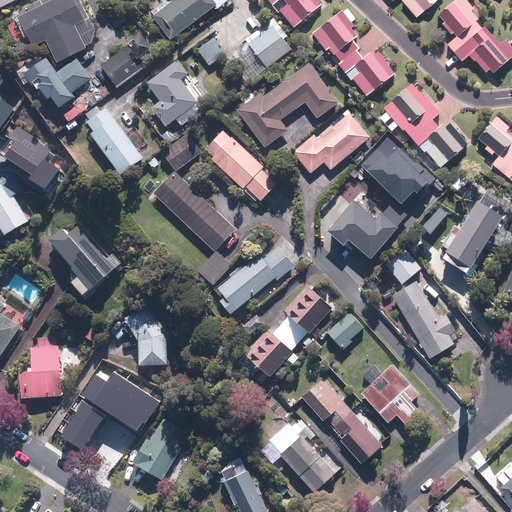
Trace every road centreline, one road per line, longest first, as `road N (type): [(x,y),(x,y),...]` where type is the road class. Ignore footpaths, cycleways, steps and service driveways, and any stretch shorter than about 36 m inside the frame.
road 1 (residential): [(511,377),(477,430),(384,511)]
road 2 (residential): [(362,0),(451,86),(511,97)]
road 3 (residential): [(124,511),(0,429)]
